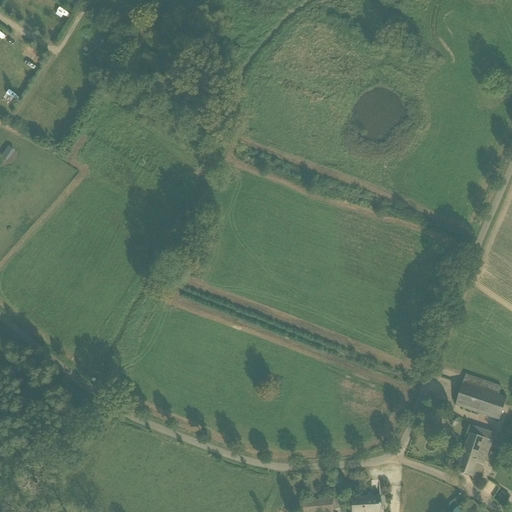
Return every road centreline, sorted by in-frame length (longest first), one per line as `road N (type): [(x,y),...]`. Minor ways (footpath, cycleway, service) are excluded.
road 1 (unclassified): [(0,318),(131,418),(207,448),(282,467),(375,462),(395,453),(407,435),(511,168)]
road 2 (track): [(502,511),(395,453)]
